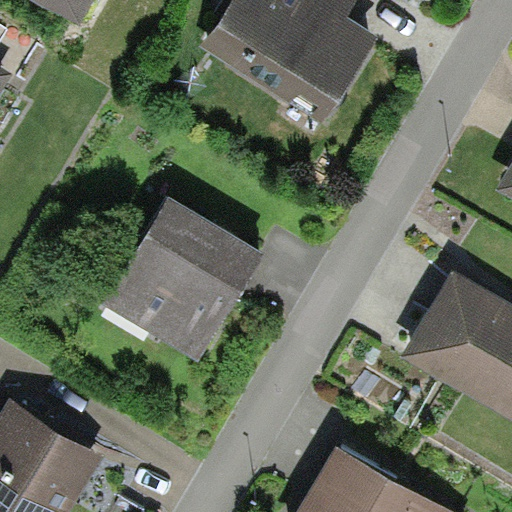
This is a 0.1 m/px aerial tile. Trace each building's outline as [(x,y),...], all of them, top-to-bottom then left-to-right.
[(23,0),(77,30),(93,0),(23,0)] [(237,0),(209,46),(327,119),(372,47),(338,27),(354,0),(237,0)] [(153,210),(99,301),(197,359),(251,268),(153,210)] [(511,320),(458,288),(412,365),(511,425),(511,320)] [(0,511),(67,511),(95,466),(15,417),(0,440),(0,511)] [(429,511),(342,463),(313,511),(429,511)]
